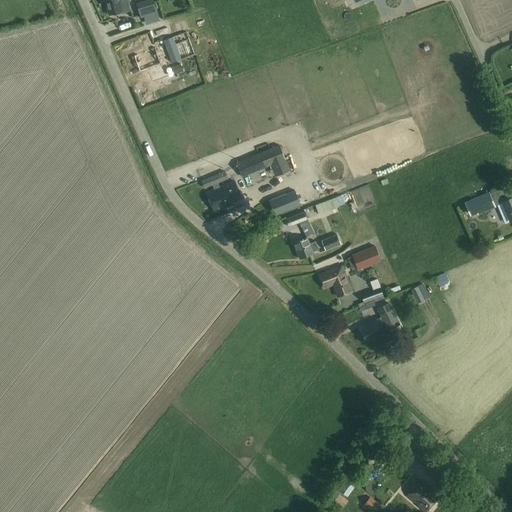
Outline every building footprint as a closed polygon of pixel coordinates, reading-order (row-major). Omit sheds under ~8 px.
[(104,0),(109,14),(121,11),(122,13),(130,10),(127,0),(104,0)] [(375,20),(391,14),(385,0),(368,0),(375,20)] [(387,0),(394,14),(408,8),(404,0),(387,0)] [(154,3),(138,8),(141,15),(156,11),(154,3)] [(186,32),(163,40),(172,63),(194,54),(186,32)] [(155,47),(134,55),(140,72),(161,64),(155,47)] [(171,63),(174,72),(183,70),(180,60),(171,63)] [(212,82),(209,75),(203,78),(205,85),(212,82)] [(290,169),(279,144),(236,162),(242,176),(271,164),(276,175),(290,169)] [(227,178),(225,171),(210,177),(212,184),(227,178)] [(223,205),(226,203),(241,197),(234,181),(207,192),(214,211),(223,207),(223,205)] [(336,196),(339,205),(353,200),(350,191),(336,196)] [(478,213),(494,206),(489,193),(465,203),(470,214),(477,211),(478,213)] [(280,214),(300,207),(296,194),(276,202),(280,214)] [(495,200),(505,223),(511,220),(511,197),(508,199),(506,195),(495,200)] [(322,213),(339,207),(335,197),(305,208),(311,224),(324,219),(322,213)] [(307,218),(304,211),(286,218),(288,225),(307,218)] [(325,250),(341,244),(337,235),(322,241),(325,250)] [(313,253),(313,252),(319,249),(316,241),(310,243),(307,237),(303,238),(302,238),(302,239),(293,242),(299,258),(313,253)] [(353,254),(359,268),(381,260),(375,246),(353,254)] [(352,291),(342,265),(319,274),(324,287),(333,284),(338,296),(352,291)] [(398,284),(389,287),(390,292),(399,290),(398,284)] [(380,287),(361,294),(364,303),(384,296),(380,287)] [(398,325),(396,319),(388,303),(378,309),(382,317),(375,320),(366,324),(367,327),(361,330),(366,340),(374,336),(375,338),(379,336),(379,334),(381,333),(379,328),(385,325),(388,330),(398,325)] [(410,456),(430,476),(442,464),(422,444),(410,456)] [(355,486),(346,479),(339,489),(348,496),(355,486)] [(420,480),(406,496),(424,511),(425,511),(439,496),(420,480)] [(338,493),(333,501),(343,508),(348,500),(338,493)] [(374,511),(380,504),(370,496),(364,505),(373,511),(374,511)]
